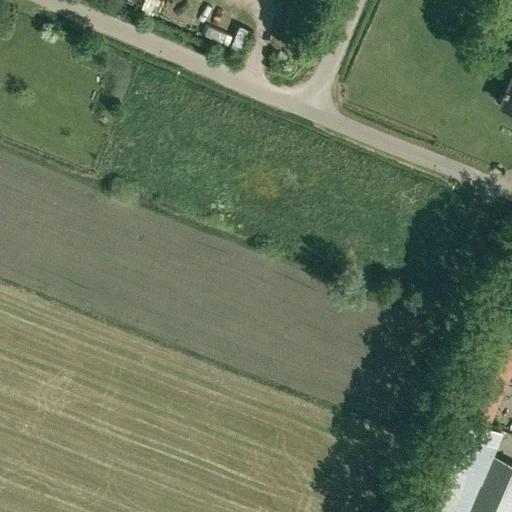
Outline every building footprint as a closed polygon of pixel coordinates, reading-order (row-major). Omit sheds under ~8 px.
[(511,73),(500,102),(511,106),(511,73)] [(511,366),(511,345),(493,337),(476,374),(503,386),(511,366)] [(503,387),(476,374),(459,414),(486,426),(503,387)] [(452,511),(483,439),(440,421),(401,511),(452,511)] [(511,511),(511,463),(492,455),(467,511),(511,511)]
